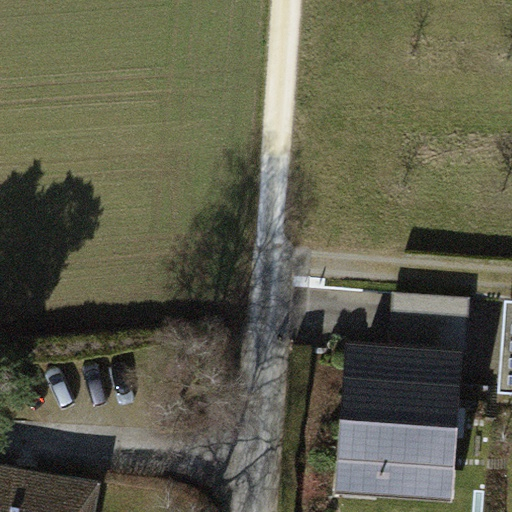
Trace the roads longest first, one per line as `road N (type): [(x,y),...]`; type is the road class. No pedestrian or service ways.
road 1 (residential): [(253,511),(272,235)]
road 2 (track): [(272,235),(291,0)]
